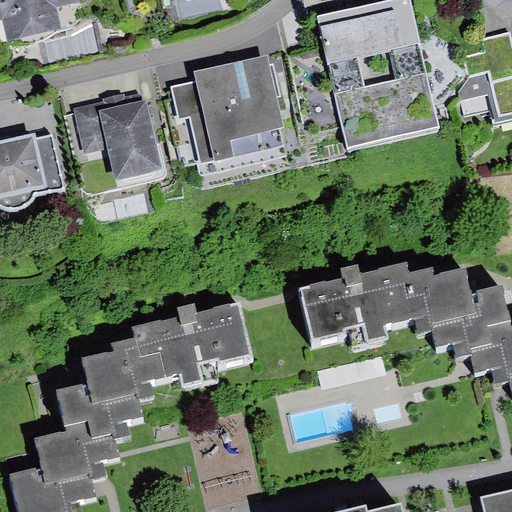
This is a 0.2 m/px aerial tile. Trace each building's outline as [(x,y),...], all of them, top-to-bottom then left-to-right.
[(0,0),(0,23),(2,23),(7,45),(64,31),(59,7),(82,1),(81,0),(0,0)] [(410,0),(401,0),(317,19),(348,152),(441,131),(410,0)] [(494,129),(511,124),(511,31),(482,38),(486,54),(465,59),(470,79),(460,93),(465,119),(490,113),(494,129)] [(197,84),(173,89),(180,120),(189,118),(200,169),(286,150),(266,60),(195,75),(197,84)] [(102,105),(75,110),(84,155),(109,150),(115,181),(161,172),(147,103),(116,109),(103,111),(102,105)] [(0,210),(6,213),(13,214),(26,211),(31,207),(37,197),(65,192),(53,137),(36,140),(35,136),(0,144),(0,210)] [(300,293),(313,347),(345,340),(342,335),(364,330),(368,348),(391,343),(388,332),(420,324),(408,275),(407,267),(363,277),(361,267),(339,273),(341,283),(300,293)] [(485,328),(508,323),(501,291),(472,298),(466,272),(438,278),(436,269),(408,275),(420,324),(422,337),(434,334),(438,351),(470,344),(472,353),(490,349),(485,328)] [(177,311),(179,322),(133,332),(136,343),(140,361),(160,357),(165,382),(181,379),(184,391),(202,387),(198,365),(224,359),(225,365),(251,359),(240,307),(198,316),(196,307),(177,311)] [(490,349),(472,353),(476,375),(509,368),(511,377),(511,382),(511,329),(511,330),(508,323),(485,328),(490,349)] [(140,361),(136,343),(112,348),(113,356),(82,363),(87,390),(59,396),(67,432),(87,428),(90,444),(115,439),(112,427),(144,422),(140,402),(152,399),(149,385),(165,382),(160,357),(140,361)] [(381,357),(318,371),(322,391),(386,377),(381,357)] [(87,428),(67,432),(67,436),(35,442),(41,471),(10,477),(17,511),(69,511),(69,507),(97,502),(95,492),(90,466),(119,461),(115,439),(90,444),(87,428)] [(511,511),(511,495),(483,503),(484,511),(511,511)]
